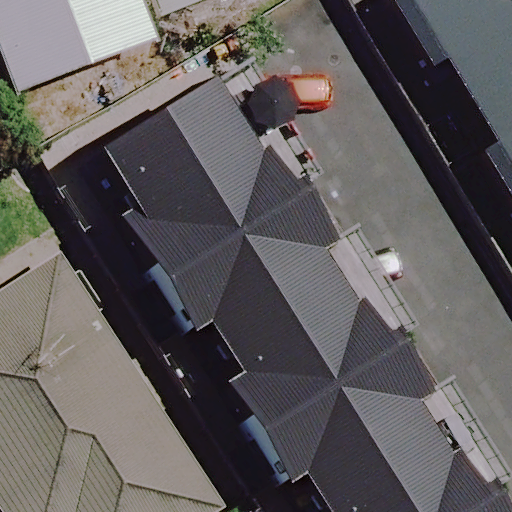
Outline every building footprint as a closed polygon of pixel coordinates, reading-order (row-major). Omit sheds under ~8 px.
[(0,0),(0,92),(6,108),(146,53),(139,36),(229,0),(0,0)] [(511,0),(383,0),(382,1),(511,216),(511,0)] [(408,241),(336,117),(167,216),(195,263),(154,287),(257,464),(377,394),(318,293),(408,241)] [(201,511),(46,259),(0,286),(0,511),(201,511)] [(458,297),(393,332),(420,382),(485,348),(458,297)] [(398,511),(385,488),(341,511),(398,511)]
